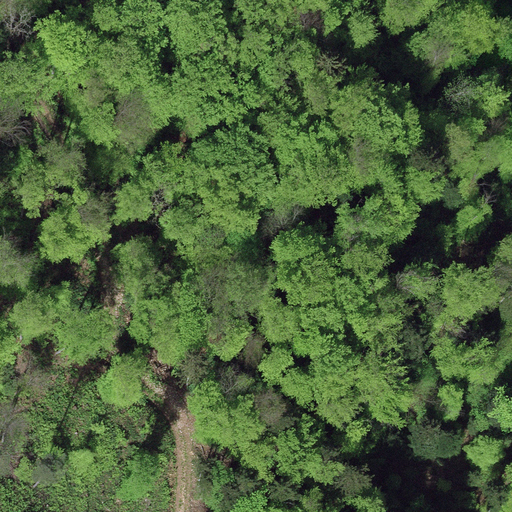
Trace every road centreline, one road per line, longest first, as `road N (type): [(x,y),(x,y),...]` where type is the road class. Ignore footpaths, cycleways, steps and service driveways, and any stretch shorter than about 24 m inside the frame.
road 1 (track): [(182,511),(182,428),(171,405),(115,356),(108,331),(116,270),(77,172),(34,105),(8,0)]
road 2 (track): [(0,329),(30,269),(38,229),(34,105)]
road 3 (track): [(324,0),(356,24),(397,77),(431,182)]
